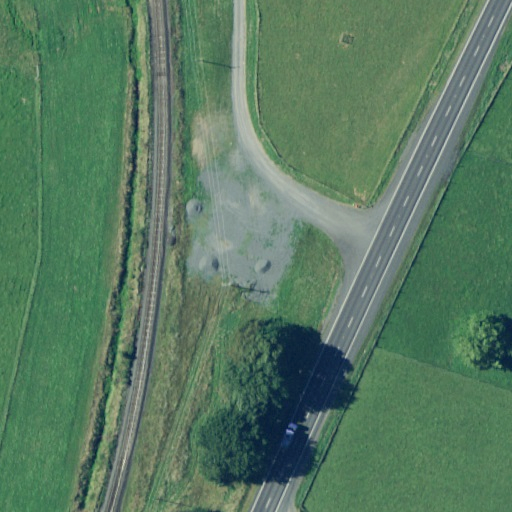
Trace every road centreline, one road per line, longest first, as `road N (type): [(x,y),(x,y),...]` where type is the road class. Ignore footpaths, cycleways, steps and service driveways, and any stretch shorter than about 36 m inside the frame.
road 1 (primary): [(264,511),(386,241),(511,7)]
road 2 (track): [(235,0),(241,120),(263,163),(386,241)]
